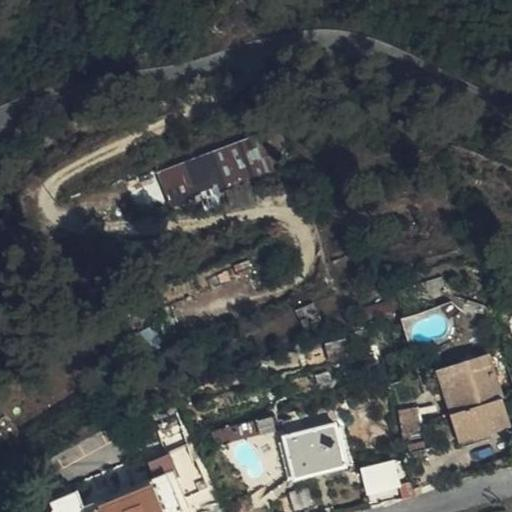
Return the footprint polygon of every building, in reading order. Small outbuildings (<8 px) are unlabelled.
[(257,135),(161,171),(174,205),(270,170),(257,135)] [(381,333),(359,337),(363,356),(385,351),(381,333)] [(508,426),(483,355),(428,375),(452,445),(484,434),(508,426)] [(334,382),(331,369),(315,373),(318,386),(334,382)] [(413,407),(396,410),(403,443),(419,440),(413,407)] [(284,437),(294,479),(344,466),(334,429),(334,425),(284,437)] [(341,427),(334,429),(344,466),(351,465),(341,427)] [(294,479),(285,441),(279,442),(288,481),(294,479)] [(172,449),(186,486),(203,479),(189,443),(172,449)] [(360,471),(365,493),(382,489),(398,485),(392,463),(360,471)] [(175,511),(181,510),(171,484),(182,480),(175,464),(150,475),(154,484),(86,511),(84,511),(79,500),(53,510),(54,511),(175,511)]
